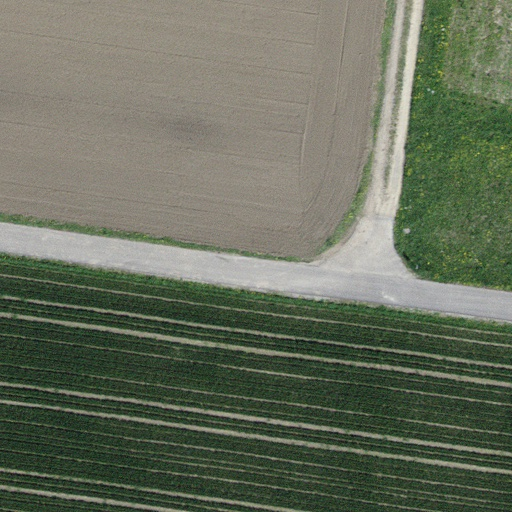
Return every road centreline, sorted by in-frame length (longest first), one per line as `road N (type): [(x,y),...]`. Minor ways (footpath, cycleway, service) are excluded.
road 1 (track): [(0,235),(511,307)]
road 2 (track): [(372,288),(411,0)]
